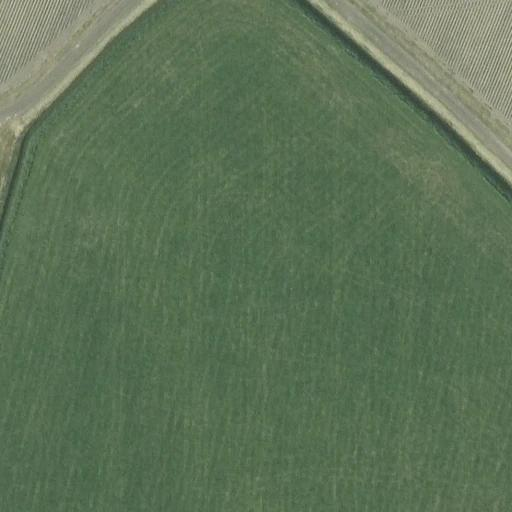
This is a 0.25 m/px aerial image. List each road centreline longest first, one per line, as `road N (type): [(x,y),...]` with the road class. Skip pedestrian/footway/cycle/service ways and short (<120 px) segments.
road 1 (track): [(511,164),(330,0)]
road 2 (track): [(132,0),(33,99),(0,119)]
